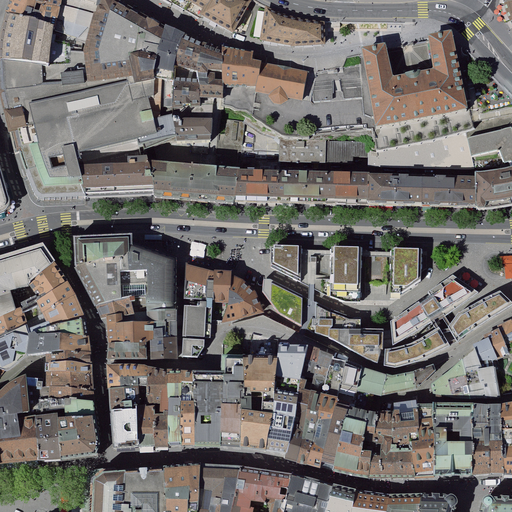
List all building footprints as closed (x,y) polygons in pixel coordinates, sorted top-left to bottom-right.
[(25,0),(15,0),(10,16),(59,29),(63,9),(47,5),(44,14),(38,12),(42,4),(39,3),(25,0)] [(39,0),(39,3),(42,4),(47,5),(63,9),(65,0),(39,0)] [(139,88),(159,83),(164,56),(170,32),(110,0),(65,0),(63,9),(59,29),(58,41),(89,48),(88,54),(91,73),(93,87),(138,81),(139,88)] [(174,0),(172,5),(202,21),(213,0),(174,0)] [(244,19),(252,5),(241,0),(213,0),(202,21),(206,20),(236,35),(244,19)] [(309,25),(294,22),(267,11),(263,46),(290,51),(326,49),(325,25),(309,25)] [(5,34),(0,63),(0,64),(46,67),(52,67),(53,62),(66,64),(69,48),(57,46),(58,41),(59,29),(10,16),(5,34)] [(177,72),(186,40),(170,32),(164,56),(159,83),(163,83),(176,84),(177,72)] [(380,130),(470,112),(456,37),(432,41),(437,71),(396,79),(390,49),(365,54),(380,130)] [(177,72),(199,74),(206,49),(186,40),(177,72)] [(199,74),(198,86),(201,102),(215,102),(226,103),(226,90),(226,85),(220,84),(220,77),(214,77),(214,74),(227,74),(227,57),(220,55),(206,49),(199,74)] [(226,90),(257,92),(263,66),(253,64),(254,56),(228,53),(227,57),(227,74),(226,85),(226,90)] [(47,89),(46,67),(0,64),(0,66),(3,98),(47,89)] [(307,73),(263,66),(257,92),(256,97),(270,99),(269,102),(274,108),(281,109),(287,106),(289,103),(302,106),(307,73)] [(25,166),(36,198),(41,202),(48,204),(92,202),(87,173),(86,164),(180,140),(180,145),(211,144),(211,122),(176,122),(173,118),(158,122),(157,119),(162,117),(163,83),(159,83),(139,88),(138,81),(93,87),(91,73),(64,76),(66,88),(47,89),(3,98),(25,166)] [(202,110),(201,102),(198,86),(176,84),(174,112),(202,110)] [(480,176),(479,179),(480,209),(483,214),(489,214),(491,210),(511,206),(511,129),(468,140),(474,160),(474,161),(500,154),(506,171),(480,176)] [(378,151),(369,154),(369,168),(476,170),(474,160),(468,140),(466,132),(425,142),(378,151)] [(279,139),(278,159),(324,159),(324,140),(279,139)] [(1,154),(0,154),(0,220),(12,217),(15,215),(18,209),(16,204),(1,154)] [(87,173),(92,202),(160,196),(153,167),(152,161),(131,162),(132,169),(87,173)] [(153,167),(160,196),(192,196),(194,169),(153,167)] [(194,169),(192,196),(206,197),(239,199),(240,171),(207,170),(194,169)] [(240,171),(239,199),(284,202),(285,172),(240,171)] [(285,172),(284,202),(326,203),(327,173),(285,172)] [(327,173),(326,203),(349,204),(369,205),(370,175),(349,174),(327,173)] [(370,175),(369,205),(423,207),(424,177),(370,175)] [(424,177),(423,207),(480,209),(479,179),(424,177)] [(125,262),(129,258),(129,251),(133,251),(133,239),(73,241),(74,272),(105,264),(125,262)] [(29,286),(53,263),(41,248),(23,254),(0,261),(0,317),(16,310),(11,291),(29,286)] [(273,269),(303,285),(304,257),(304,254),(304,252),(304,250),(276,250),(276,251),(276,252),(273,251),(273,269)] [(177,261),(133,251),(129,251),(129,258),(129,272),(148,272),(148,298),(146,298),(146,308),(178,308),(177,298),(177,261)] [(324,296),(342,305),(363,306),(364,256),(364,252),(334,251),(334,255),(333,258),(318,257),(304,257),(303,285),(312,290),(324,296)] [(392,302),(398,302),(424,283),(424,274),(428,271),(429,257),(424,257),(424,254),(424,252),(393,251),(393,257),(392,302)] [(136,305),(133,305),(138,315),(147,316),(146,308),(146,298),(148,298),(148,272),(129,272),(129,258),(125,262),(105,264),(74,272),(82,285),(91,301),(96,310),(135,300),(136,305)] [(378,259),(367,258),(367,285),(388,285),(388,259),(378,259)] [(29,286),(35,295),(21,303),(21,307),(16,310),(0,317),(0,336),(28,322),(24,313),(39,305),(36,301),(67,281),(53,263),(29,286)] [(185,298),(185,302),(216,305),(215,275),(187,268),(187,284),(185,298)] [(233,278),(215,275),(216,305),(214,321),(226,323),(267,318),(258,295),(248,285),(233,278)] [(422,302),(393,322),(391,323),(393,350),(401,347),(439,324),(464,308),(484,295),(457,275),(444,284),(428,294),(432,300),(424,305),(422,302)] [(279,317),(305,331),(307,296),(273,280),(263,280),(262,296),(279,317)] [(86,319),(76,294),(67,281),(36,301),(39,305),(42,313),(49,326),(67,321),(86,319)] [(453,326),(463,343),(511,309),(511,303),(502,294),(483,304),(453,326)] [(124,326),(154,326),(178,326),(178,308),(146,308),(147,316),(138,315),(133,305),(136,305),(135,300),(96,310),(102,322),(108,320),(123,318),(124,326)] [(207,351),(207,343),(212,341),(214,321),(216,305),(185,302),(184,359),(200,361),(207,351)] [(316,337),(329,342),(329,331),(366,331),(366,319),(355,318),(329,308),(317,302),(316,337)] [(154,343),(154,326),(124,326),(123,318),(108,320),(109,347),(148,344),(154,343)] [(49,326),(30,333),(89,335),(86,319),(67,321),(49,326)] [(511,321),(500,327),(501,331),(508,347),(511,345),(511,321)] [(10,370),(27,356),(30,333),(28,322),(0,336),(0,369),(5,371),(10,370)] [(179,359),(178,326),(154,326),(154,343),(148,344),(149,360),(179,359)] [(388,332),(366,331),(329,331),(329,342),(381,369),(385,356),(388,355),(388,332)] [(508,347),(501,331),(490,336),(492,341),(500,361),(506,357),(506,359),(511,357),(508,347)] [(27,356),(46,355),(92,352),(89,335),(30,333),(27,356)] [(424,362),(450,350),(438,333),(416,346),(399,350),(399,354),(387,357),(386,368),(397,371),(405,367),(424,362)] [(302,393),(304,380),(312,349),(282,341),(281,361),(277,413),(299,418),(302,393)] [(477,351),(484,372),(497,368),(496,362),(500,361),(492,341),(475,348),(477,351)] [(148,344),(109,347),(109,356),(108,360),(140,359),(149,360),(148,344)] [(304,380),(317,383),(324,354),(312,349),(304,380)] [(467,376),(484,372),(477,351),(464,362),(467,376)] [(40,382),(30,382),(34,416),(37,416),(38,421),(62,418),(63,423),(99,422),(100,422),(99,415),(98,407),(98,400),(97,386),(97,379),(96,374),(96,369),(92,361),(92,357),(92,352),(46,355),(46,358),(46,361),(47,370),(47,378),(47,382),(40,382)] [(325,398),(337,361),(324,354),(317,383),(313,396),(325,398)] [(247,392),(247,360),(224,360),(224,378),(226,389),(224,410),(244,411),(244,403),(250,403),(250,401),(256,401),(256,392),(247,392)] [(244,403),(244,411),(244,415),(276,420),(277,413),(281,361),(247,360),(247,392),(256,392),(256,401),(250,401),(250,403),(244,403)] [(325,398),(340,403),(349,366),(337,361),(325,398)] [(435,397),(472,403),(467,376),(464,362),(434,388),(435,397)] [(340,403),(355,406),(366,372),(349,366),(340,403)] [(425,373),(415,376),(419,393),(431,383),(440,375),(437,367),(425,373)] [(148,391),(149,370),(146,369),(135,368),(107,369),(108,382),(109,394),(148,391)] [(497,368),(484,372),(467,376),(472,403),(486,399),(503,398),(497,368)] [(170,451),(170,446),(169,415),(169,402),(168,373),(149,370),(148,391),(147,409),(156,409),(156,418),(157,451),(170,451)] [(366,396),(386,399),(389,379),(366,372),(355,406),(353,413),(362,415),(366,396)] [(170,446),(184,446),(184,406),(183,403),(182,374),(168,373),(169,402),(169,415),(170,446)] [(196,406),(195,387),(195,375),(182,374),(183,403),(184,406),(184,446),(184,449),(196,449),(196,406)] [(213,451),(222,451),(224,410),(226,389),(224,378),(212,377),(195,375),(195,387),(196,406),(196,449),(196,451),(213,451)] [(405,396),(419,393),(415,376),(401,379),(389,379),(386,399),(405,396)] [(0,425),(16,423),(15,417),(34,416),(30,382),(28,379),(21,383),(12,388),(3,397),(0,399),(0,425)] [(109,394),(111,415),(138,414),(138,409),(147,409),(148,391),(109,394)] [(289,461),(301,465),(313,396),(302,393),(299,418),(289,461)] [(301,465),(310,469),(325,398),(313,396),(301,465)] [(325,468),(340,403),(325,398),(310,469),(322,473),(325,468)] [(325,468),(338,472),(353,413),(355,406),(340,403),(325,468)] [(423,447),(424,426),(422,409),(421,404),(397,409),(397,416),(380,418),(379,432),(372,431),(369,445),(376,445),(376,447),(387,452),(387,445),(396,446),(396,457),(416,457),(416,448),(423,447)] [(422,409),(424,426),(438,424),(438,408),(422,409)] [(465,449),(478,449),(478,408),(438,408),(438,424),(439,436),(453,436),(465,436),(465,449)] [(478,449),(508,447),(506,410),(478,408),(478,449)] [(139,452),(157,451),(156,418),(156,409),(147,409),(138,409),(138,414),(139,452)] [(243,453),(244,415),(244,411),(224,410),(222,451),(243,453)] [(289,461),(299,418),(277,413),(276,420),(268,457),(289,461)] [(372,484),(376,461),(376,458),(367,458),(369,445),(372,431),(379,432),(380,418),(362,415),(353,413),(338,472),(337,478),(372,484)] [(126,452),(139,452),(138,414),(111,415),(113,434),(114,452),(126,452)] [(243,453),(268,457),(276,420),(244,415),(243,453)] [(66,465),(66,463),(63,423),(62,418),(38,421),(43,465),(66,465)] [(0,434),(5,470),(43,465),(38,421),(16,423),(0,425),(0,434)] [(99,422),(63,423),(66,463),(86,461),(100,460),(103,449),(101,436),(99,422)] [(419,484),(439,482),(439,436),(438,424),(424,426),(423,447),(416,448),(416,457),(419,484)] [(439,482),(476,480),(478,449),(465,449),(453,449),(453,436),(439,436),(439,482)] [(419,484),(416,457),(396,457),(396,446),(387,445),(387,452),(387,457),(385,457),(384,462),(376,461),(372,484),(419,484)] [(476,480),(509,479),(508,447),(478,449),(476,480)] [(204,468),(166,469),(166,511),(200,511),(203,493),(204,468)] [(232,511),(240,468),(204,468),(203,493),(217,495),(214,511),(232,511)] [(282,511),(291,478),(240,468),(232,511),(282,511)] [(166,511),(166,469),(126,471),(124,511),(166,511)] [(124,511),(126,471),(111,475),(103,477),(94,484),(93,509),(92,511),(124,511)] [(302,481),(291,478),(282,511),(327,511),(334,488),(328,487),(314,484),(302,481)] [(334,488),(327,511),(421,511),(424,498),(409,500),(393,500),(376,497),(359,495),(349,492),(334,488)] [(482,511),(511,511),(511,500),(507,500),(494,498),(492,496),(489,495),(487,496),(484,498),(482,501),(482,503),(484,506),(482,511)] [(421,511),(462,511),(464,509),(463,505),(460,502),(457,500),(451,499),(436,498),(424,498),(421,511)]
